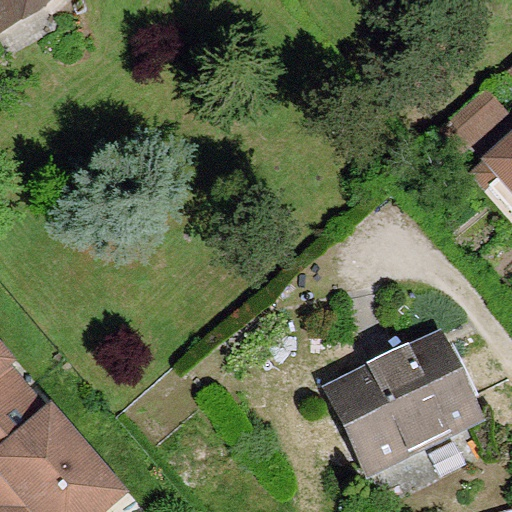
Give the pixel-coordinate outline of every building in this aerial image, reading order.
[(0,0),(0,23),(42,0),(48,0),(53,7),(63,0),(0,0)] [(485,96),(455,122),(472,141),(502,114),(485,96)] [(458,153),(472,141),(455,122),(441,135),(458,153)] [(511,150),(494,167),(511,186),(511,150)] [(511,186),(494,167),(482,177),(511,211),(511,186)] [(333,393),(371,472),(476,422),(436,343),(333,393)] [(0,420),(30,394),(8,369),(12,366),(0,351),(0,420)] [(30,394),(0,420),(0,467),(26,498),(11,511),(9,511),(92,511),(116,488),(55,416),(52,419),(30,394)] [(0,467),(0,498),(11,511),(26,498),(0,467)] [(108,511),(125,498),(116,488),(92,511),(108,511)]
